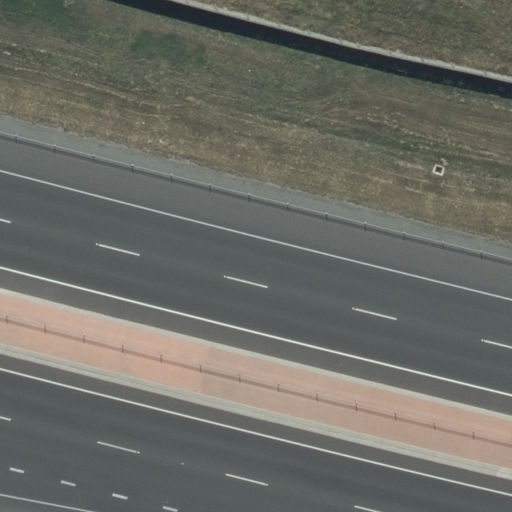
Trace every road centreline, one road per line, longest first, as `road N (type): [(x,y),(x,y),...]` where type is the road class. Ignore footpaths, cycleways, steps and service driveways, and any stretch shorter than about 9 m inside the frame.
road 1 (motorway): [(0,217),(511,348)]
road 2 (motorway): [(381,511),(0,416)]
road 3 (motorway): [(240,511),(0,467)]
